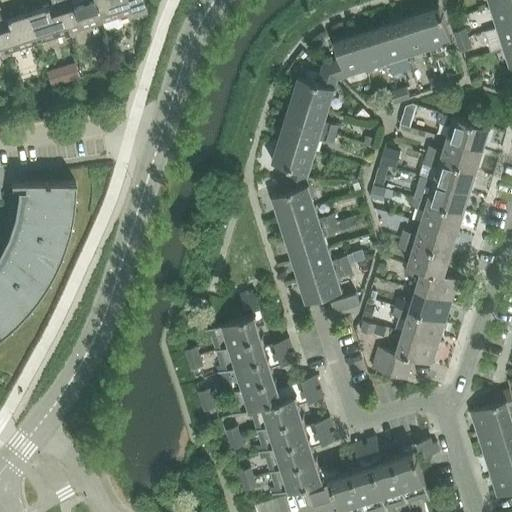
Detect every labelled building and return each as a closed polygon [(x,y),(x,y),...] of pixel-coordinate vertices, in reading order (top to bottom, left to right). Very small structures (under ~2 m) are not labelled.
[(68,32),(58,0),(51,0),(53,5),(27,13),(36,42),(68,32)] [(58,0),(68,32),(100,22),(93,0),(67,0),(66,1),(65,0),(58,0)] [(93,0),(100,22),(132,12),(133,16),(147,11),(142,0),(93,0)] [(497,27),(511,21),(511,0),(508,0),(490,6),(497,27)] [(452,42),(440,6),(419,13),(430,49),(452,42)] [(0,38),(4,52),(36,42),(27,13),(2,21),(0,15),(0,38)] [(409,55),(430,49),(419,13),(398,20),(409,55)] [(388,62),(409,55),(398,20),(377,27),(388,62)] [(504,48),(511,44),(511,21),(497,27),(504,48)] [(377,27),(356,33),(367,69),(388,62),(377,27)] [(458,41),(468,37),(465,28),(455,31),(458,41)] [(341,77),(367,69),(356,33),(334,40),(340,58),(323,63),(338,79),(341,77)] [(468,37),(458,41),(461,50),(471,47),(468,37)] [(123,54),(114,57),(116,63),(125,61),(123,54)] [(109,58),(102,60),(104,68),(112,65),(109,58)] [(299,76),(293,97),(328,108),(335,88),(336,88),(338,79),(323,63),(317,81),(299,76)] [(60,66),(47,71),(51,86),(65,81),(60,66)] [(439,76),(442,87),(452,84),(449,73),(439,76)] [(442,87),(439,76),(429,79),(433,90),(442,87)] [(397,90),(401,100),(410,97),(407,87),(397,90)] [(401,100),(397,90),(388,93),(391,103),(401,100)] [(325,120),(328,108),(293,97),(286,118),(336,134),(339,125),(325,120)] [(437,121),(452,126),(448,138),(483,148),(490,127),(474,122),(470,120),(470,121),(440,112),(437,121)] [(333,142),(336,134),(286,118),(280,139),(315,150),(319,138),(333,142)] [(367,135),(365,142),(375,145),(377,138),(367,135)] [(477,169),(483,148),(448,138),(444,150),(430,145),(427,154),(477,169)] [(292,167),(289,178),(307,178),(315,150),(280,139),(273,161),(292,167)] [(386,146),(380,163),(389,166),(396,168),(400,151),(386,146)] [(438,167),(435,180),(470,190),(477,169),(427,154),(424,163),(438,167)] [(380,163),(378,172),(387,175),(389,166),(380,163)] [(316,205),(307,178),(289,178),(292,189),(273,195),(280,217),(316,205)] [(464,211),(470,190),(435,180),(431,192),(417,187),(414,196),(464,211)] [(0,254),(0,333),(6,329),(17,319),(27,308),(37,296),(46,283),(53,270),(59,257),(65,242),(69,227),(72,212),(74,198),(75,181),(68,181),(11,181),(11,183),(20,183),(20,190),(19,197),(19,204),(17,211),(16,218),(14,225),(11,232),(8,239),(7,242),(5,246),(2,251),(0,254)] [(374,185),(371,195),(381,198),(384,188),(374,185)] [(422,222),(457,232),(464,211),(414,196),(411,205),(425,210),(422,222)] [(344,216),(371,213),(370,202),(343,205),(344,216)] [(280,217),(287,237),(336,222),(333,213),(319,217),(316,205),(280,217)] [(353,216),(341,220),(343,228),(355,224),(353,216)] [(339,231),(336,222),(287,237),(293,258),(329,247),(325,235),(339,231)] [(401,238),(451,253),(457,232),(422,222),(418,234),(404,230),(401,238)] [(444,274),(451,253),(401,238),(398,247),(412,252),(409,264),(444,274)] [(333,259),(329,247),(293,258),(300,279),(349,264),(349,263),(347,255),(333,259)] [(353,253),(347,255),(349,263),(355,261),(353,253)] [(349,264),(300,279),(307,301),(330,294),(335,311),(360,303),(356,292),(344,295),(338,277),(352,273),(349,264)] [(444,274),(409,264),(406,273),(420,277),(416,289),(452,300),(459,278),(444,274)] [(396,306),(445,321),(452,300),(416,289),(412,301),(398,297),(396,306)] [(241,297),(243,303),(245,308),(254,305),(250,294),(249,291),(240,294),(241,297)] [(253,293),(250,294),(254,305),(255,308),(257,308),(260,307),(255,293),(253,293)] [(367,306),(364,315),(372,318),(376,308),(367,306)] [(445,321),(396,306),(393,315),(407,319),(403,331),(439,342),(445,321)] [(204,329),(207,336),(211,335),(216,349),(263,334),(256,313),(247,316),(246,315),(242,317),(242,318),(204,329)] [(372,333),(376,323),(365,320),(362,330),(372,333)] [(403,331),(396,352),(379,346),(372,367),(407,378),(413,358),(432,364),(439,342),(403,331)] [(270,355),(266,344),(263,334),(216,349),(221,364),(216,366),(218,372),(270,355)] [(289,337),(275,341),(278,351),(288,347),(292,346),(289,337)] [(189,359),(200,356),(197,346),(186,349),(189,359)] [(288,349),(288,347),(278,351),(274,352),(275,354),(275,356),(279,355),(289,352),(288,349)] [(279,355),(282,364),(296,360),(293,351),(289,352),(279,355)] [(277,376),(274,367),(270,355),(218,372),(220,378),(225,377),(230,391),(277,376)] [(200,356),(189,359),(192,368),(203,365),(200,356)] [(316,374),(302,379),(305,388),(316,385),(319,384),(316,374)] [(283,397),(280,386),(277,376),(230,391),(234,406),(229,408),(232,415),(245,410),(283,397)] [(302,392),(302,394),(306,392),(317,389),(316,387),(316,385),(305,388),(301,389),(302,392)] [(202,400),(213,397),(210,387),(199,391),(202,400)] [(306,392),(309,402),(323,397),(321,388),(317,389),(306,392)] [(471,411),(478,432),(511,421),(511,415),(507,401),(511,399),(511,394),(510,389),(492,394),(495,403),(471,411)] [(304,414),(297,392),(283,397),(245,410),(247,416),(252,414),(257,429),(304,414)] [(213,397),(202,400),(205,410),(216,407),(213,397)] [(311,435),(307,424),(304,414),(257,429),(262,444),(257,445),(259,451),(311,435)] [(330,417),(316,421),(318,430),(329,427),(333,426),(330,417)] [(511,421),(478,432),(485,453),(511,444),(511,421)] [(230,438),(240,435),(237,425),(227,429),(230,438)] [(330,429),(329,427),(318,430),(315,431),(315,433),(316,436),(320,434),(331,431),(330,429)] [(320,434),(323,444),(337,439),(334,430),(331,431),(320,434)] [(240,435),(230,438),(233,448),(243,445),(240,435)] [(317,456),(314,446),(311,435),(259,451),(261,458),(266,456),(271,471),(317,456)] [(376,436),(367,439),(368,442),(372,453),(381,450),(376,436)] [(418,444),(418,447),(423,445),(434,442),(433,440),(432,438),(417,442),(418,444)] [(354,443),(358,457),(367,454),(364,443),(363,440),(354,443)] [(434,442),(423,445),(425,455),(439,451),(436,441),(434,442)] [(366,443),(364,443),(367,454),(368,457),(370,457),(373,456),(372,453),(368,442),(366,443)] [(491,474),(511,467),(511,444),(485,453),(491,474)] [(408,502),(423,498),(424,503),(431,500),(419,463),(420,463),(418,458),(414,448),(393,455),(408,502)] [(393,455),(383,458),(372,462),(387,511),(394,511),(395,511),(393,507),(408,502),(393,455)] [(310,483),(310,482),(324,478),(324,477),(317,456),(271,471),(275,486),(270,487),(272,494),(305,484),(310,483)] [(387,511),(372,462),(361,465),(351,468),(364,511),(376,511),(380,511),(387,511)] [(244,480),(254,476),(251,466),(240,470),(244,480)] [(511,467),(491,474),(498,496),(511,491),(511,467)] [(364,511),(351,468),(329,475),(332,485),(334,490),(341,511),(364,511)] [(327,486),(329,491),(334,490),(332,485),(329,475),(324,477),(325,479),(327,486)] [(254,476),(244,480),(247,489),(257,486),(254,476)] [(318,489),(323,503),(332,500),(329,491),(327,486),(318,489)] [(323,503),(318,489),(310,491),(314,506),(323,503)]
